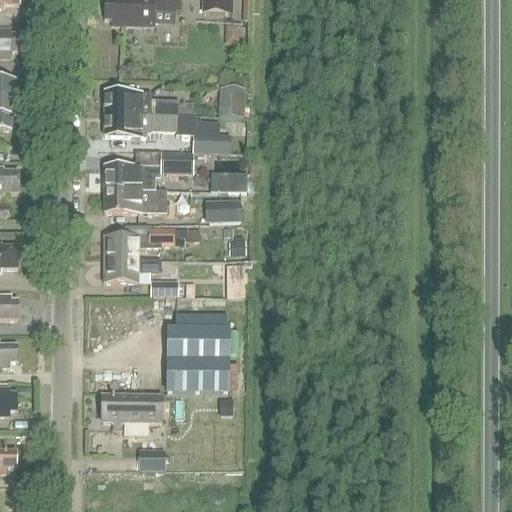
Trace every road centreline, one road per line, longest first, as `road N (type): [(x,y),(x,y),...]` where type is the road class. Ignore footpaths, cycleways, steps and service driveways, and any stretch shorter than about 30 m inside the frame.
road 1 (trunk): [(487,0),(493,511)]
road 2 (residential): [(61,511),(66,0)]
